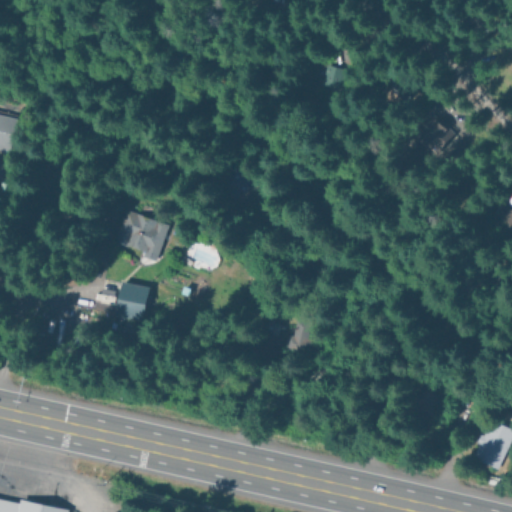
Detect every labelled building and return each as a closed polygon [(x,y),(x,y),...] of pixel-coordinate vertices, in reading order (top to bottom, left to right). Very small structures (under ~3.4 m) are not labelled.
[(339,93),(344,69),(326,65),(321,90),(339,93)] [(454,133),(433,118),(422,134),(431,141),(426,147),(438,156),(454,133)] [(167,224),(125,210),(114,242),(142,251),(141,255),(155,260),(167,224)] [(117,316),(145,319),(149,286),(121,282),(117,316)] [(311,320),(295,318),(293,335),(286,334),(284,350),(306,353),(311,320)] [(496,469),(511,436),(511,430),(490,419),(471,457),(496,469)] [(68,511),(70,505),(15,493),(14,497),(0,494),(0,511),(68,511)]
